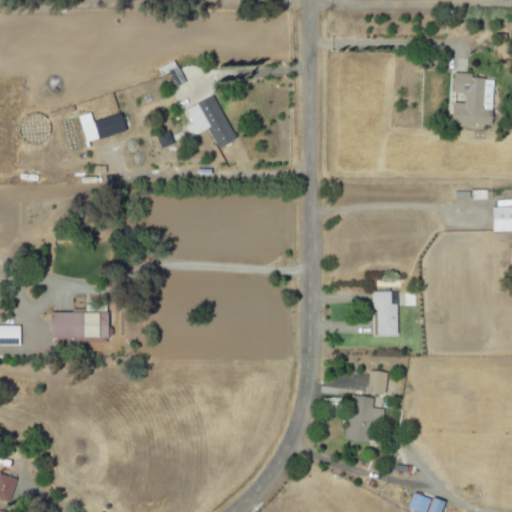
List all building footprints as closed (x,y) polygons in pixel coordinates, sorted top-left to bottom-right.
[(163,72),(166,71),(172,87),(181,83),(172,61),(160,66),(163,72)] [(487,125),(487,110),(479,110),(481,78),(468,78),(468,74),(449,73),(448,92),(461,93),(460,103),(448,103),(447,123),(487,125)] [(182,109),(189,123),(183,126),(189,138),(205,129),(215,148),(232,140),(210,96),(182,109)] [(90,121),(87,113),(74,117),(82,143),(121,131),(115,113),(90,121)] [(511,207),(487,208),(488,232),(511,231),(511,207)] [(393,304),(387,304),(387,291),(371,292),(371,335),(393,335),(393,304)] [(45,340),(102,339),(102,313),(44,314),(45,340)] [(16,326),(0,325),(0,345),(16,345),(16,326)] [(380,394),(383,373),(365,371),(363,392),(380,394)] [(341,440),(365,442),(366,426),(379,428),(381,409),(368,408),(369,398),(346,396),(341,440)] [(0,502),(4,504),(11,479),(0,475),(0,502)] [(416,511),(436,511),(439,503),(407,493),(403,508),(416,511)]
